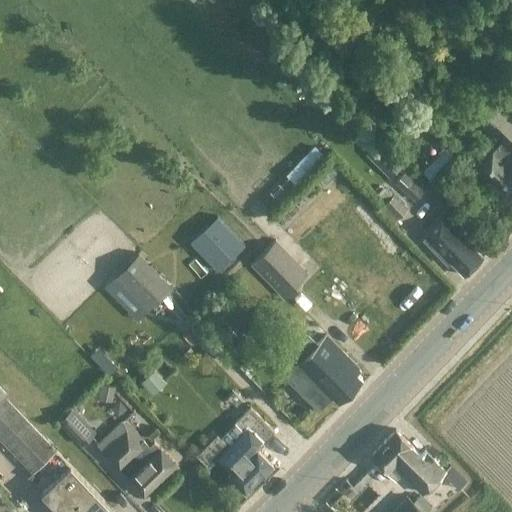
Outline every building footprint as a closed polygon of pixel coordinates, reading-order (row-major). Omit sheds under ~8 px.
[(511,83),(499,96),(511,109),(511,83)] [(511,116),(481,86),(463,105),(502,141),(492,151),(491,151),(477,165),(505,193),(511,185),(511,116)] [(354,129),(364,119),(349,103),(339,113),(354,129)] [(377,141),(365,152),(389,176),(401,164),(377,141)] [(424,189),(410,177),(403,170),(393,181),(414,200),(424,189)] [(382,202),(397,217),(407,207),(393,192),(382,202)] [(450,260),(463,274),(482,255),(471,244),(475,240),(445,209),(423,232),(426,235),(423,238),(447,263),(450,260)] [(216,214),(189,240),(216,269),(244,243),(216,214)] [(282,295),(284,293),(304,275),(303,274),(306,272),(276,240),(273,242),(274,243),(253,262),(252,263),(282,295)] [(171,286),(137,252),(113,275),(146,310),(171,286)] [(360,369),(325,334),(292,368),(306,382),(304,384),(312,391),(306,397),(315,406),(319,406),(330,395),(336,401),(360,377),(356,372),(360,369)] [(149,352),(142,344),(136,349),(134,348),(117,362),(126,372),(149,352)] [(151,393),(165,380),(153,367),(139,380),(151,393)] [(111,400),(114,385),(100,382),(97,397),(111,400)] [(0,386),(0,439),(30,471),(54,448),(4,396),(6,393),(0,386)] [(57,419),(80,444),(95,430),(71,405),(57,419)] [(247,408),(234,420),(233,421),(242,429),(238,433),(232,440),(227,444),(216,433),(196,453),(208,464),(216,456),(230,470),(227,473),(244,490),(272,463),(255,447),(262,439),(272,429),(249,406),(247,408)] [(148,445),(122,418),(96,444),(143,493),(174,462),(153,440),(148,445)] [(420,454),(395,428),(370,454),(394,478),(401,471),(421,491),(443,468),(424,449),(420,454)] [(68,463),(39,491),(59,511),(110,511),(113,510),(68,463)] [(390,511),(426,511),(408,494),(390,511)]
